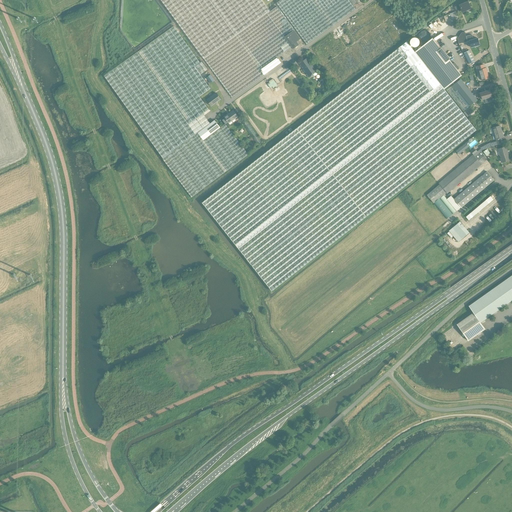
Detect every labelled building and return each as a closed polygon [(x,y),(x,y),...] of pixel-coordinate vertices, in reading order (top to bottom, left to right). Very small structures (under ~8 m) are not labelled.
[(161,0),(232,98),(281,63),(277,57),(292,47),(285,37),(294,30),(277,7),(270,12),(268,9),(264,4),(261,0),(161,0)] [(280,0),(277,3),(307,44),(355,9),(348,0),(280,0)] [(462,12),(471,8),(468,1),(459,5),(457,6),(459,11),(462,10),(462,12)] [(450,14),(452,20),(458,17),(455,11),(450,14)] [(174,27),(104,76),(192,197),(248,154),(225,124),(220,127),(203,140),(198,133),(209,125),(210,123),(203,113),(208,109),(199,96),(210,88),(200,74),(194,67),(200,63),(174,27)] [(292,47),(293,49),(299,45),(297,42),(300,39),(294,30),(285,37),(292,47)] [(461,33),(458,38),(459,44),(464,42),(469,41),(470,44),(471,47),(479,45),(477,38),(473,39),(472,35),(466,36),(465,32),(461,33)] [(438,34),(432,38),(440,48),(446,44),(438,34)] [(432,38),(415,52),(444,89),(461,75),(432,38)] [(476,130),(444,89),(415,52),(406,42),(202,203),(237,247),(272,291),(476,130)] [(464,53),(469,64),(475,61),(469,50),(464,53)] [(307,58),(299,64),(309,77),(313,74),(314,75),(315,75),(317,74),(317,73),(316,72),(307,58)] [(200,63),(194,67),(200,74),(207,69),(201,62),(200,63)] [(482,80),(489,78),(486,68),(485,68),(484,65),(476,67),(478,75),(480,75),(482,80)] [(464,111),(469,107),(477,100),(461,79),(447,90),(464,111)] [(482,99),(492,96),(490,90),(480,93),(482,99)] [(211,106),(221,99),(216,93),(207,100),(211,106)] [(470,107),(464,112),(467,117),(474,111),(470,107)] [(224,117),(225,118),(223,120),(226,124),(228,122),(228,123),(238,117),(233,110),(224,117)] [(209,125),(198,133),(203,140),(220,127),(214,120),(210,123),(209,125)] [(495,140),(503,137),(500,126),(492,128),(495,140)] [(502,163),(510,160),(506,147),(498,149),(502,163)] [(439,184),(446,192),(447,193),(481,165),(481,164),(487,159),(480,150),(473,155),(439,183),(439,184)] [(461,208),(494,180),(487,171),(454,199),(461,208)] [(427,195),(433,203),(439,198),(443,195),(446,192),(439,184),(427,195)] [(443,195),(439,198),(453,214),(457,211),(447,199),(443,195)] [(451,196),(447,199),(457,211),(460,208),(451,196)] [(470,213),(466,217),(469,220),(493,200),(490,196),(486,200),(470,213)] [(439,198),(433,203),(447,219),(453,214),(439,198)] [(460,221),(449,231),(449,232),(458,242),(469,232),(460,222),(460,221)] [(511,300),(511,275),(469,306),(473,312),(457,324),(469,341),(485,329),(481,322),(511,300)]
